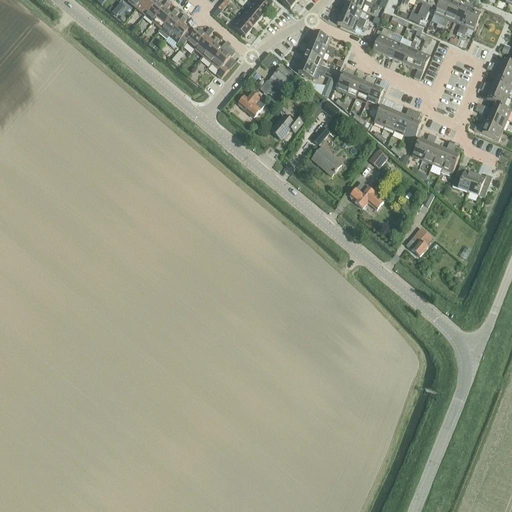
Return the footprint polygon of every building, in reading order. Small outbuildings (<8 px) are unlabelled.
[(127,4),(136,11),(145,0),(126,0),(129,2),(127,4)] [(149,0),(145,0),(136,11),(144,18),(155,5),(157,6),(162,1),(160,0),(155,0),(153,3),(149,0)] [(256,0),(253,4),(266,15),(273,7),(265,0),(256,0)] [(290,11),(298,3),(294,0),(277,0),(278,0),(290,11)] [(356,0),(349,0),(346,7),(362,14),(365,8),(372,11),(373,7),(370,6),(356,0)] [(382,0),(379,8),(385,10),(389,0),(382,0)] [(423,7),(420,13),(418,19),(421,20),(430,0),(418,0),(417,4),(423,7)] [(430,0),(421,20),(425,22),(427,16),(430,10),(436,12),(442,0),(442,1),(442,0),(430,0)] [(441,19),(438,26),(437,29),(440,31),(452,5),(442,1),(442,0),(436,12),(434,17),(441,19)] [(246,12),(259,23),(266,15),(253,4),(246,12)] [(155,5),(144,18),(153,25),(164,12),(165,13),(170,8),(166,5),(162,10),(157,6),(155,5)] [(452,5),(440,31),(444,32),(448,22),(455,25),(462,9),(452,5)] [(346,7),(342,17),(368,29),(370,24),(360,20),(362,14),(346,7)] [(164,12),(153,25),(161,32),(172,19),(174,20),(180,12),(177,9),(170,17),(165,13),(164,12)] [(462,9),(455,25),(461,28),(458,35),(456,38),(460,39),(461,36),(471,14),(462,9)] [(239,20),(252,32),(259,23),(246,12),(239,20)] [(471,14),(461,36),(465,38),(468,31),(474,34),(481,18),(471,14)] [(172,19),(161,32),(158,35),(167,42),(169,39),(180,26),(182,27),(188,19),(185,16),(178,24),(174,20),(172,19)] [(342,17),(337,27),(353,34),(356,28),(356,27),(367,32),(368,29),(342,17)] [(245,40),(252,32),(239,20),(232,29),(245,40)] [(180,26),(169,39),(177,46),(179,44),(184,48),(186,45),(192,39),(195,35),(190,30),(188,32),(182,27),(180,26)] [(192,39),(186,45),(194,52),(206,39),(207,41),(212,35),(214,33),(210,30),(204,37),(197,32),(195,35),(192,39)] [(380,37),(373,53),(383,58),(390,41),(393,34),(388,32),(387,36),(381,33),(380,37)] [(315,35),(311,45),(334,55),(336,52),(328,48),(331,42),(315,35)] [(206,39),(194,52),(203,59),(214,46),(216,48),(220,42),(216,39),(212,44),(207,41),(206,39)] [(390,41),(383,58),(393,62),(400,46),(390,41)] [(462,50),(464,44),(459,42),(456,48),(462,50)] [(410,50),(403,66),(413,71),(420,54),(414,52),(417,45),(413,44),(410,50)] [(311,45),(307,55),(323,62),(325,56),(333,59),(334,55),(311,45)] [(214,46),(203,59),(211,66),(222,53),(224,55),(228,49),(225,47),(221,52),(216,48),(214,46)] [(400,46),(393,62),(403,66),(410,50),(400,46)] [(222,53),(211,66),(219,73),(216,77),(221,81),(229,72),(224,68),(235,55),(228,49),(224,55),(222,53)] [(420,54),(413,71),(418,73),(414,81),(420,83),(423,75),(430,59),(420,54)] [(303,65),(329,76),(330,72),(328,71),(320,68),(323,62),(307,55),(303,65)] [(270,58),(262,67),(267,72),(276,62),(270,58)] [(489,68),(489,69),(511,78),(511,66),(505,63),(502,69),(494,66),(492,69),(489,68)] [(317,75),(336,83),(337,79),(329,76),(303,65),(298,75),(314,82),(317,75)] [(268,84),(282,96),(295,81),(281,69),(268,84)] [(511,78),(489,69),(488,72),(491,73),(499,77),(496,83),(511,90),(511,78)] [(343,76),(336,92),(346,97),(353,81),(343,76)] [(353,81),(346,97),(356,101),(363,85),(353,81)] [(484,86),(483,89),(508,100),(511,91),(511,90),(496,83),(493,89),(485,86),(484,86)] [(363,85),(356,101),(366,105),(373,89),(363,85)] [(325,88),(321,98),(327,101),(332,90),(325,88)] [(373,89),(366,105),(370,107),(376,110),(383,94),(373,89)] [(483,89),(481,92),(483,93),(490,96),(488,103),(496,106),(503,110),(504,109),(511,113),(511,112),(505,109),(508,100),(483,89)] [(248,96),(238,107),(248,115),(254,120),(265,108),(253,97),(249,94),(248,96)] [(332,121),(339,113),(325,100),(316,110),(321,114),(322,112),(332,121)] [(485,109),(483,113),(508,123),(511,114),(511,113),(504,109),(503,110),(496,106),(493,113),(485,109)] [(374,125),(384,130),(391,113),(381,109),(374,125)] [(401,118),(394,134),(404,138),(414,114),(409,111),(405,119),(401,118)] [(391,113),(384,130),(394,134),(401,118),(391,113)] [(483,113),(482,116),(490,120),(487,126),(504,133),(508,123),(483,113)] [(414,114),(404,138),(414,142),(421,126),(417,124),(420,116),(414,114)] [(295,136),(303,126),(295,119),(291,124),(284,118),(271,135),(280,143),(290,132),(295,136)] [(360,120),(358,124),(362,128),(368,133),(370,128),(366,124),(365,125),(360,120)] [(477,129),(475,133),(500,143),(504,133),(487,126),(485,133),(477,129)] [(318,148),(328,135),(322,130),(312,143),(318,148)] [(413,159),(424,163),(434,139),(430,137),(427,145),(420,142),(413,159)] [(434,139),(424,163),(434,167),(440,151),(434,148),(438,140),(434,139)] [(440,151),(434,167),(443,171),(441,175),(442,175),(454,147),(450,146),(447,154),(440,151)] [(454,147),(442,175),(451,179),(453,175),(454,176),(461,160),(454,157),(457,149),(454,147)] [(331,178),(341,167),(321,150),(312,162),(331,178)] [(379,172),(388,161),(378,152),(369,163),(379,172)] [(405,168),(406,165),(408,161),(403,157),(398,153),(395,156),(399,159),(397,162),(405,168)] [(453,189),(470,195),(476,177),(467,173),(467,171),(461,168),(453,189)] [(476,177),(470,195),(486,201),(493,180),(487,178),(486,180),(476,177)] [(355,205),(362,211),(367,205),(377,213),(383,205),(374,198),(375,196),(362,185),(350,199),(355,204),(355,205)] [(427,205),(419,214),(427,220),(434,211),(427,205)] [(423,231),(408,250),(419,260),(420,261),(428,251),(432,254),(443,240),(435,234),(432,238),(423,231)]
